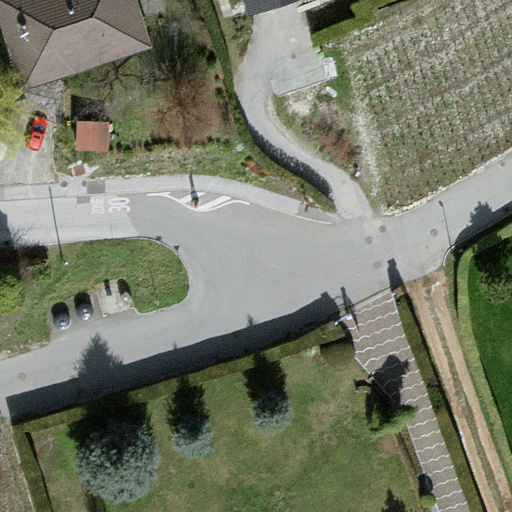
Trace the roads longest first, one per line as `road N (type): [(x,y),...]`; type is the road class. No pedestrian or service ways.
road 1 (residential): [(301,282),(226,332),(0,392)]
road 2 (residential): [(301,282),(208,226),(61,209),(0,213)]
road 3 (track): [(417,238),(495,511)]
road 4 (residential): [(511,181),(417,238),(347,256),(301,282)]
